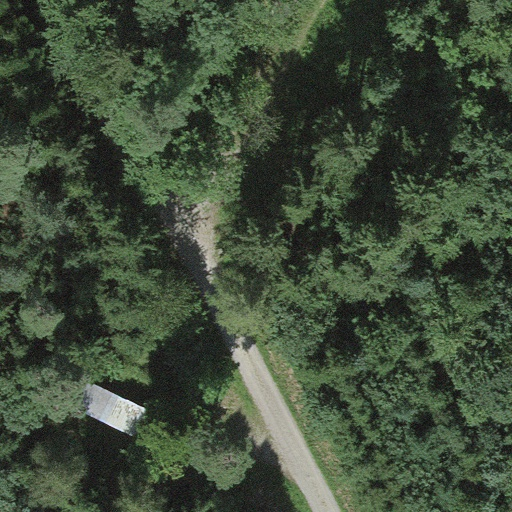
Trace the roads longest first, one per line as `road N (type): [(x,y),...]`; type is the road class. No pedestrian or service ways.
road 1 (track): [(45,0),(73,62),(157,167),(333,511)]
road 2 (track): [(307,455),(225,452),(175,479),(151,511)]
